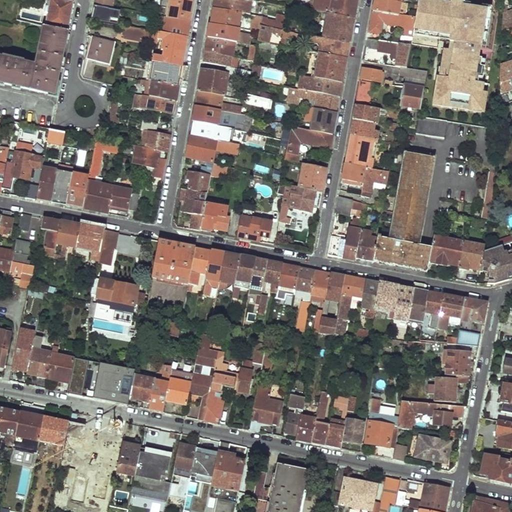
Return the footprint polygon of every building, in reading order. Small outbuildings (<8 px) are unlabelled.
[(66,0),(52,0),(48,27),(71,32),(77,2),(66,0)] [(194,0),(160,0),(160,6),(163,7),(169,8),(166,19),(190,24),(192,16),(194,0)] [(241,0),(214,0),(214,2),(213,10),(244,15),(252,16),(254,2),(241,0)] [(316,0),(315,12),(329,14),(356,19),(358,8),(359,0),(316,0)] [(375,0),(375,4),(374,12),(400,16),(402,3),(383,0),(375,0)] [(434,1),(427,0),(420,0),(417,18),(415,31),(450,36),(449,41),(448,50),(450,50),(446,80),(445,93),(441,93),(440,102),(458,104),(461,105),(482,108),(484,92),(486,82),(480,82),(483,57),(482,56),(482,53),(482,52),(481,51),(480,50),(480,49),(481,44),(483,44),(487,9),(483,8),(474,7),(465,5),(455,4),(446,2),(434,1)] [(484,4),(483,8),(487,9),(483,44),(489,45),(494,5),(484,4)] [(94,5),(91,19),(107,23),(110,8),(94,5)] [(244,15),(213,10),(211,17),(210,24),(241,29),(244,15)] [(371,25),(370,31),(383,35),(386,33),(388,27),(390,28),(393,26),(393,24),(408,28),(409,30),(415,31),(417,18),(400,16),(374,12),(371,25)] [(329,14),(325,39),(352,43),(354,31),(356,19),(329,14)] [(190,24),(166,19),(161,18),(146,15),(145,22),(166,28),(164,34),(187,39),(188,35),(190,24)] [(259,17),(256,17),(253,30),(261,31),(261,30),(262,27),(259,27),(260,24),(258,24),(259,17)] [(268,21),(267,25),(263,24),(262,27),(261,30),(286,34),(287,25),(268,21)] [(241,29),(210,24),(208,33),(207,40),(234,44),(251,46),(253,47),(255,34),(248,33),(248,30),(241,29)] [(7,58),(0,56),(0,82),(59,96),(71,32),(48,27),(44,26),(35,64),(17,60),(17,59),(8,57),(7,58)] [(125,26),(123,36),(157,42),(158,38),(159,33),(125,26)] [(261,31),(259,45),(270,46),(272,37),(281,41),(293,43),(294,35),(286,34),(261,30),(261,31)] [(449,41),(450,36),(415,31),(414,36),(449,41)] [(164,51),(162,56),(155,55),(153,62),(153,63),(182,69),(184,55),(187,39),(164,34),(159,33),(158,38),(164,40),(162,50),(164,51)] [(403,44),(369,36),(367,46),(379,48),(379,50),(394,53),(393,55),(398,56),(396,66),(401,67),(407,69),(412,46),(403,44)] [(93,37),(89,59),(110,64),(115,41),(93,37)] [(325,39),(309,37),(309,43),(323,46),(322,54),(323,54),(349,58),(351,50),(352,43),(325,39)] [(404,38),(403,44),(412,46),(413,40),(404,38)] [(234,44),(207,40),(206,46),(205,53),(230,57),(232,57),(234,44)] [(256,62),(258,48),(253,47),(251,46),(249,60),(256,62)] [(440,79),(446,80),(450,50),(448,50),(444,50),(440,79)] [(135,52),(134,58),(144,61),(146,54),(135,52)] [(204,58),(203,64),(236,70),(236,66),(240,67),(241,63),(229,60),(230,57),(205,53),(204,58)] [(346,75),(349,58),(323,54),(319,78),(345,83),(346,75)] [(489,58),(483,57),(480,82),(486,82),(489,58)] [(511,59),(503,62),(502,82),(511,78),(511,59)] [(84,76),(93,77),(95,62),(86,61),(84,76)] [(144,81),(148,81),(153,63),(147,61),(142,80),(144,81)] [(153,63),(148,81),(178,88),(180,78),(182,69),(153,63)] [(261,68),(255,67),(254,74),(252,81),(259,82),(261,68)] [(401,67),(399,77),(406,78),(426,81),(428,73),(407,69),(401,67)] [(362,73),(361,78),(380,81),(382,71),(363,68),(362,73)] [(239,71),(237,78),(252,81),(254,74),(239,71)] [(200,82),(198,94),(224,98),(225,98),(228,77),(202,72),(200,82)] [(305,75),(302,90),(308,91),(311,77),(305,75)] [(319,78),(311,77),(308,91),(342,98),(345,83),(319,78)] [(426,81),(406,78),(404,88),(424,93),(426,81)] [(511,78),(502,82),(506,91),(511,88),(511,78)] [(434,107),(458,110),(458,104),(440,102),(441,93),(445,93),(446,80),(440,79),(438,79),(434,107)] [(358,93),(356,105),(370,107),(375,83),(361,80),(358,93)] [(178,88),(148,81),(144,81),(143,86),(147,87),(144,97),(151,99),(175,106),(177,98),(178,88)] [(404,88),(401,108),(421,112),(424,93),(404,88)] [(302,90),(293,89),(291,96),(290,105),(301,107),(303,99),(313,101),(319,102),(318,109),(339,113),(341,104),(342,98),(308,91),(302,90)] [(487,114),(490,93),(484,92),(482,108),(461,105),(461,111),(487,114)] [(196,100),(195,107),(221,112),(226,113),(239,116),(241,106),(223,103),(224,98),(198,94),(196,100)] [(249,96),(247,102),(246,105),(274,107),(275,102),(249,96)] [(175,106),(151,99),(144,97),(143,97),(141,110),(148,112),(148,110),(173,117),(175,106)] [(117,102),(112,101),(108,123),(117,125),(117,120),(114,115),(117,102)] [(353,120),(351,134),(375,139),(380,114),(388,116),(388,118),(399,120),(400,113),(370,107),(356,105),(353,120)] [(194,115),(192,123),(217,127),(230,130),(231,124),(220,121),(221,112),(195,107),(194,115)] [(339,113),(318,109),(314,130),(335,134),(337,123),(339,113)] [(226,113),(225,120),(247,124),(249,118),(239,116),(226,113)] [(420,118),(417,133),(446,138),(449,121),(420,118)] [(145,122),(143,131),(155,133),(157,125),(145,122)] [(191,129),(190,138),(220,143),(224,144),(232,146),(233,138),(216,135),(217,127),(192,123),(191,129)] [(295,127),(292,142),(291,148),(288,161),(300,163),(302,154),(300,154),(302,140),(308,141),(308,143),(333,148),(335,134),(314,130),(295,127)] [(50,129),(47,142),(63,146),(66,133),(50,129)] [(143,131),(140,144),(127,140),(126,145),(136,147),(160,153),(167,154),(170,137),(155,133),(143,131)] [(246,134),(246,146),(265,147),(265,135),(246,134)] [(348,150),(345,164),(368,168),(372,169),(374,159),(371,159),(375,139),(351,134),(348,150)] [(89,178),(83,208),(95,211),(109,214),(110,209),(114,187),(116,179),(110,178),(109,185),(96,183),(96,176),(99,176),(105,140),(97,137),(91,168),(89,178)] [(188,148),(186,158),(212,162),(235,169),(237,170),(237,166),(217,160),(220,143),(190,138),(188,148)] [(224,144),(222,152),(239,156),(241,148),(232,146),(224,144)] [(136,147),(133,165),(146,167),(155,169),(156,160),(158,160),(160,153),(136,147)] [(8,160),(10,150),(3,148),(2,152),(0,151),(0,191),(1,192),(1,189),(8,160)] [(17,152),(15,161),(14,164),(18,164),(15,177),(32,181),(35,169),(39,169),(42,157),(17,152)] [(408,153),(389,240),(381,238),(381,237),(378,236),(373,261),(388,264),(422,271),(428,272),(430,262),(431,257),(433,248),(419,246),(437,158),(408,153)] [(8,160),(1,189),(11,191),(15,177),(18,164),(14,164),(15,161),(8,160)] [(156,160),(155,169),(153,177),(153,179),(162,181),(165,162),(158,160),(156,160)] [(344,173),(342,183),(364,187),(368,168),(345,164),(344,173)] [(255,165),(253,171),(268,175),(269,168),(255,165)] [(307,165),(302,188),(324,193),(328,175),(329,168),(307,165)] [(225,178),(227,168),(212,166),(211,176),(225,178)] [(144,175),(153,177),(155,169),(146,167),(144,175)] [(390,173),(372,169),(368,168),(364,187),(362,196),(370,198),(373,187),(374,182),(387,185),(388,185),(390,173)] [(240,191),(244,172),(237,170),(235,169),(232,190),(240,191)] [(45,201),(52,202),(52,199),(58,173),(42,170),(36,199),(45,201)] [(58,173),(52,199),(67,201),(72,177),(73,174),(58,170),(58,173)] [(493,218),(497,171),(491,170),(482,217),(493,218)] [(190,181),(189,191),(207,194),(210,177),(187,173),(186,180),(190,181)] [(81,190),(78,189),(80,178),(72,177),(67,201),(67,205),(74,207),(83,208),(89,178),(85,177),(84,177),(81,190)] [(386,190),(387,185),(374,182),(373,187),(386,190)] [(290,186),(284,207),(315,213),(316,207),(322,208),(324,193),(302,188),(290,186)] [(114,187),(110,209),(129,213),(129,211),(132,194),(132,191),(114,187)] [(186,199),(183,213),(190,214),(194,218),(197,216),(202,217),(205,204),(207,194),(189,191),(180,190),(179,198),(186,199)] [(132,194),(129,211),(136,212),(138,195),(132,194)] [(339,196),(336,212),(350,215),(351,212),(353,201),(339,196)] [(350,239),(332,236),(328,255),(356,260),(356,258),(361,231),(366,210),(366,205),(353,201),(351,212),(358,213),(361,212),(360,218),(356,217),(355,225),(353,224),(353,228),(352,227),(350,239)] [(205,204),(202,217),(200,229),(212,232),(213,229),(223,231),(228,209),(205,204)] [(375,207),(366,205),(366,210),(382,215),(383,210),(375,207)] [(1,218),(0,220),(0,237),(1,238),(1,234),(10,236),(13,220),(11,219),(12,213),(7,212),(2,211),(1,218)] [(21,215),(18,229),(28,231),(31,217),(21,215)] [(194,218),(192,231),(200,232),(200,229),(202,217),(197,216),(194,218)] [(242,218),(238,239),(258,242),(260,235),(269,237),(271,223),(242,218)] [(43,219),(41,230),(48,231),(44,248),(46,249),(44,256),(54,258),(61,222),(52,221),(43,219)] [(61,222),(54,258),(53,261),(59,262),(63,244),(76,247),(80,226),(72,225),(61,222)] [(80,226),(76,247),(87,250),(86,254),(90,254),(91,250),(96,252),(94,260),(98,261),(102,245),(105,231),(93,229),(80,226)] [(105,231),(102,245),(119,249),(122,234),(105,231)] [(379,234),(361,231),(356,258),(366,260),(373,261),(378,236),(379,234)] [(463,242),(435,236),(433,248),(431,257),(437,258),(436,263),(443,265),(444,259),(452,261),(460,262),(463,242)] [(26,261),(30,243),(17,241),(14,252),(11,272),(23,275),(21,287),(22,288),(32,290),(33,283),(31,283),(34,267),(29,266),(30,262),(26,261)] [(159,242),(155,265),(164,266),(168,244),(159,242)] [(486,246),(463,242),(460,262),(459,267),(469,269),(470,264),(475,265),(483,267),(485,251),(486,246)] [(168,244),(164,266),(192,272),(196,247),(188,245),(179,244),(178,246),(168,244)] [(483,267),(482,272),(491,274),(489,285),(496,287),(511,282),(511,251),(505,254),(504,252),(501,253),(499,246),(485,251),(483,267)] [(196,247),(192,272),(189,284),(197,286),(200,269),(207,271),(211,250),(204,249),(196,247)] [(0,249),(0,270),(7,272),(5,284),(8,285),(11,272),(14,252),(0,249)] [(211,250),(207,271),(203,292),(210,293),(212,280),(218,281),(225,252),(219,251),(211,250)] [(225,252),(218,281),(229,283),(226,300),(231,301),(233,291),(241,256),(236,255),(225,252)] [(241,256),(233,291),(239,292),(243,280),(251,282),(255,259),(249,257),(241,256)] [(255,259),(251,282),(250,285),(259,287),(255,305),(258,306),(261,295),(264,279),(268,261),(262,260),(255,259)] [(268,261),(264,279),(274,281),(271,292),(277,293),(283,264),(276,262),(268,261)] [(283,264),(277,293),(276,298),(282,300),(285,287),(289,288),(288,295),(294,296),(300,267),(292,266),(283,264)] [(155,265),(153,278),(189,284),(192,272),(164,266),(155,265)] [(300,267),(294,296),(302,298),(295,332),(303,333),(309,304),(316,270),(309,269),(300,267)] [(324,308),(331,273),(323,272),(316,270),(309,304),(324,308)] [(331,273),(324,308),(323,311),(320,325),(319,330),(318,334),(333,335),(345,276),(337,275),(331,273)] [(345,276),(333,335),(333,336),(336,337),(340,318),(346,319),(351,296),(363,298),(365,280),(355,278),(345,276)] [(94,278),(91,293),(100,295),(99,300),(134,307),(135,303),(143,305),(145,296),(137,294),(138,288),(94,278)] [(365,280),(363,298),(367,299),(366,308),(369,309),(367,318),(372,319),(374,308),(379,283),(372,281),(365,280)] [(379,283),(374,308),(388,311),(387,318),(393,319),(400,287),(387,284),(379,283)] [(400,287),(393,319),(408,322),(408,321),(414,290),(406,288),(400,287)] [(414,290),(408,321),(413,322),(414,317),(417,318),(419,311),(425,312),(429,292),(422,291),(414,290)] [(429,292),(425,312),(436,314),(433,328),(438,329),(444,296),(437,294),(429,292)] [(261,295),(258,306),(257,315),(264,316),(269,297),(261,295)] [(453,297),(444,296),(438,329),(447,330),(449,317),(461,319),(461,318),(464,299),(453,297)] [(464,299),(461,318),(484,322),(487,304),(476,302),(464,299)] [(134,309),(133,315),(145,318),(147,311),(134,309)] [(29,315),(19,358),(30,361),(34,338),(39,314),(32,312),(31,316),(29,315)] [(227,320),(210,317),(208,324),(226,326),(227,320)] [(145,318),(144,327),(157,330),(159,321),(145,318)] [(168,323),(167,333),(179,335),(181,326),(168,323)] [(370,332),(357,330),(356,338),(369,339),(370,332)] [(11,334),(0,331),(0,369),(3,370),(11,334)] [(458,338),(457,345),(479,346),(481,334),(459,332),(458,338)] [(209,350),(212,336),(201,333),(192,384),(190,393),(204,396),(207,394),(208,389),(211,389),(218,352),(209,350)] [(421,335),(420,343),(430,344),(434,344),(436,336),(421,335)] [(53,354),(40,351),(43,339),(34,338),(30,361),(27,373),(47,378),(53,354)] [(74,357),(57,354),(61,340),(56,339),(53,354),(47,378),(69,382),(74,357)] [(409,342),(408,350),(428,352),(430,344),(420,343),(409,342)] [(252,362),(252,363),(262,365),(264,353),(255,350),(252,362)] [(445,350),(444,365),(448,365),(448,375),(457,376),(470,377),(472,353),(445,350)] [(240,374),(226,371),(227,363),(222,362),(224,353),(218,352),(211,389),(208,402),(204,421),(215,424),(216,419),(220,419),(224,402),(220,401),(223,386),(236,389),(240,374)] [(250,394),(257,367),(252,366),(248,365),(249,362),(243,360),(240,374),(235,395),(239,396),(240,392),(250,394)] [(155,381),(149,410),(156,412),(163,413),(165,401),(170,380),(172,367),(164,366),(162,382),(155,381)] [(435,381),(430,381),(429,393),(435,394),(434,402),(455,403),(457,382),(470,383),(470,377),(457,376),(457,378),(436,377),(435,381)] [(134,378),(131,397),(143,399),(141,409),(149,410),(155,381),(134,378)] [(170,380),(165,401),(188,405),(190,393),(192,384),(170,380)] [(258,383),(255,396),(248,431),(260,433),(263,423),(278,426),(283,402),(269,399),(272,389),(267,388),(267,385),(258,383)] [(511,385),(504,384),(499,413),(511,415),(511,385)] [(207,394),(204,396),(202,406),(208,402),(211,389),(208,389),(207,394)] [(319,406),(311,444),(318,445),(326,447),(330,425),(322,423),(329,394),(322,392),(319,406)] [(289,413),(285,435),(297,438),(302,415),(305,397),(290,394),(288,406),(296,407),(295,414),(289,413)] [(348,411),(350,400),(335,397),(333,409),(344,411),(342,422),(331,420),(330,425),(326,447),(333,448),(342,450),(343,442),(347,419),(348,411)] [(358,398),(351,397),(350,400),(348,411),(355,412),(358,398)] [(377,416),(379,401),(371,400),(369,411),(370,411),(370,415),(377,416)] [(399,415),(401,401),(392,400),(391,413),(394,413),(393,415),(399,415)] [(401,401),(399,415),(397,428),(397,429),(409,430),(415,413),(429,414),(429,415),(438,417),(437,427),(450,428),(451,416),(465,418),(467,407),(401,401)] [(199,421),(204,421),(208,402),(202,406),(199,421)] [(302,415),(297,438),(296,441),(303,442),(311,444),(319,406),(314,405),(312,413),(313,413),(312,418),(302,415)] [(0,408),(0,433),(9,435),(7,446),(14,448),(21,413),(0,408)] [(12,458),(36,463),(38,455),(40,442),(45,418),(21,413),(14,448),(13,450),(12,455),(12,458)] [(392,428),(394,418),(377,416),(370,415),(368,422),(392,428)] [(45,418),(40,442),(58,446),(56,455),(63,457),(70,423),(45,418)] [(347,419),(343,442),(362,445),(366,422),(347,419)] [(368,422),(364,445),(394,451),(394,448),(397,429),(397,428),(392,428),(368,422)] [(511,423),(500,422),(496,447),(511,449),(511,423)] [(70,423),(63,457),(62,460),(65,460),(65,458),(69,458),(71,449),(81,451),(86,426),(70,423)] [(419,437),(415,459),(446,463),(450,441),(419,437)] [(123,444),(118,472),(135,476),(139,453),(140,447),(123,444)] [(179,445),(173,475),(181,477),(179,485),(172,483),(170,496),(187,499),(190,481),(192,470),(197,448),(179,445)] [(197,448),(192,470),(190,481),(203,483),(200,499),(193,498),(190,511),(207,511),(210,495),(219,452),(197,448)] [(402,450),(394,448),(394,451),(392,460),(400,462),(402,450)] [(144,454),(139,453),(135,476),(132,489),(170,496),(172,484),(160,482),(161,478),(167,479),(171,454),(145,449),(144,454)] [(219,452),(210,495),(207,511),(235,511),(246,458),(219,452)] [(485,454),(481,478),(498,481),(510,484),(511,479),(511,460),(510,462),(501,459),(501,458),(485,454)] [(259,471),(250,511),(300,511),(309,471),(275,464),(273,474),(259,471)] [(398,490),(400,481),(386,478),(379,511),(380,511),(382,505),(388,505),(395,506),(398,490)] [(372,511),(376,491),(366,488),(367,485),(345,480),(342,495),(333,493),(329,511),(337,511),(339,507),(344,508),(344,505),(372,511)] [(425,483),(421,502),(405,499),(406,492),(398,490),(395,506),(420,511),(428,511),(445,511),(447,502),(450,488),(425,483)] [(474,501),(471,511),(511,511),(511,505),(477,497),(476,502),(474,501)]
